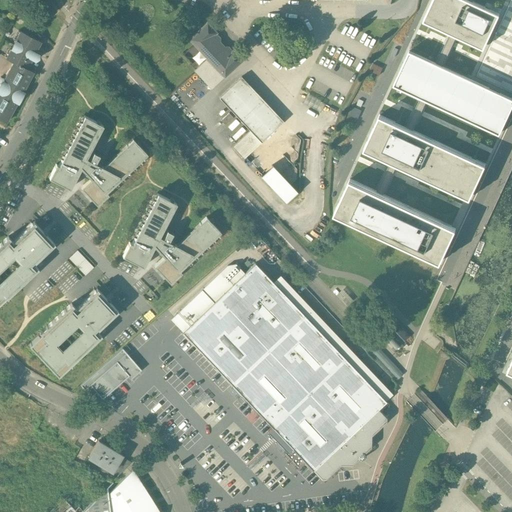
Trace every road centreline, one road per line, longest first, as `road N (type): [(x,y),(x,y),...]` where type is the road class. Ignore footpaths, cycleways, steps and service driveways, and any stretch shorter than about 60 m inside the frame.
road 1 (residential): [(0,358),(39,390),(129,433),(167,472),(184,511)]
road 2 (residential): [(0,180),(41,209),(147,316)]
road 3 (residential): [(86,0),(17,145)]
road 4 (unknown): [(302,59),(293,75),(255,64),(235,28),(234,2)]
